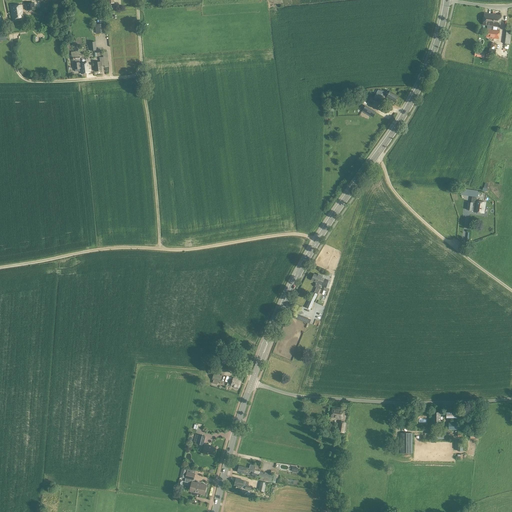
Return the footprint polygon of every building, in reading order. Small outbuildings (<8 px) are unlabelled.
[(25,4),(26,11),(35,10),(34,3),(25,4)] [(11,7),(13,20),(23,18),(21,5),(11,7)] [(501,16),(485,14),(483,25),(488,26),(492,26),(500,27),(501,16)] [(96,25),(96,34),(106,33),(105,24),(96,25)] [(491,30),(492,26),(488,26),(486,37),(490,38),(490,41),(498,42),(500,31),(491,30)] [(75,62),(80,62),(80,57),(79,57),(78,53),(76,51),(71,52),(72,57),(73,57),(73,61),(75,61),(75,62)] [(94,63),(95,71),(101,70),(101,66),(105,66),(104,58),(107,57),(107,52),(103,52),(103,58),(99,58),(100,62),(94,63)] [(80,69),(81,69),(81,74),(89,73),(88,63),(80,64),(80,62),(73,63),(74,70),(75,70),(75,72),(80,72),(79,69),(80,69)] [(385,96),(387,97),(395,102),(398,96),(390,91),(390,92),(388,90),(386,93),(383,91),(378,90),(374,98),(381,103),(384,98),(385,96)] [(365,105),(362,111),(373,118),(376,112),(365,105)] [(466,189),(465,196),(478,198),(478,197),(480,197),(483,197),(483,193),(480,192),(479,192),(479,191),(466,189)] [(472,211),(472,210),(475,211),(474,212),(484,213),(486,202),(476,201),(475,207),(473,207),(473,203),(468,202),(467,210),(472,211)] [(322,285),(325,279),(323,278),(323,279),(322,279),(323,276),(318,275),(318,276),(314,274),(311,280),(317,283),(315,287),(316,288),(314,293),(318,294),(319,292),(322,285)] [(228,384),(231,385),(235,387),(234,388),(238,389),(238,388),(239,388),(241,382),(237,381),(238,380),(233,379),(230,378),(228,384)] [(332,409),(331,418),(342,419),(343,410),(332,409)] [(433,413),(433,425),(441,425),(441,413),(433,413)] [(400,433),(400,453),(412,453),(412,433),(400,433)] [(196,435),(194,442),(197,442),(197,444),(203,446),(205,437),(199,435),(196,435)] [(214,455),(216,448),(209,446),(210,446),(205,444),(203,454),(207,455),(208,454),(214,455)] [(249,469),(239,466),(238,472),(245,474),(246,474),(248,475),(248,473),(250,473),(250,471),(255,472),(256,466),(250,465),(249,469)] [(191,484),(192,480),(194,480),(195,474),(187,472),(185,478),(186,478),(185,482),(191,484)] [(276,476),(260,472),(259,477),(267,478),(266,481),(272,483),(272,480),(274,480),(276,476)] [(244,481),(236,479),(235,485),(239,486),(238,487),(239,488),(241,488),(242,487),(243,485),(246,486),(245,489),(251,491),(252,487),(248,486),(249,483),(246,482),(244,481)] [(192,482),(190,492),(191,492),(191,494),(192,495),(196,496),(197,495),(197,493),(204,495),(207,485),(192,482)] [(264,492),(266,483),(260,482),(258,490),(264,492)] [(230,496),(240,497),(240,499),(245,500),(245,493),(231,491),(230,496)]
